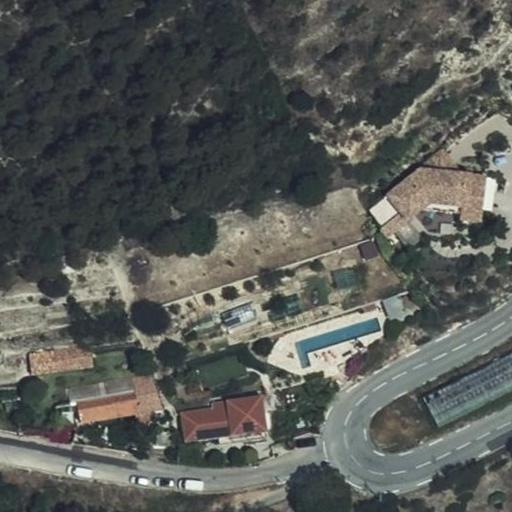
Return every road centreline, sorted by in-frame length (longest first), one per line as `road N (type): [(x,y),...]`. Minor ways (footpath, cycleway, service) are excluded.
road 1 (residential): [(346,453),(229,481),(167,479),(0,447)]
road 2 (tertiary): [(511,318),(363,396),(347,413),(346,453)]
road 3 (tertiary): [(346,453),(376,475),(404,472),(511,421)]
